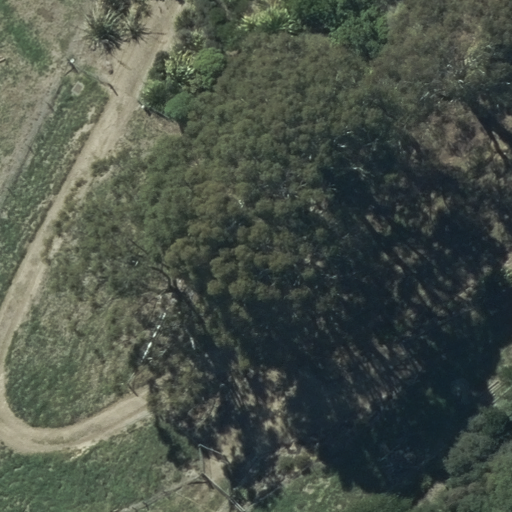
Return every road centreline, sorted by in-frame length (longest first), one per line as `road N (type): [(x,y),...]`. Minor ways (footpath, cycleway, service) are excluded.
road 1 (track): [(258,436),(295,375),(285,358),(252,359),(148,391),(68,436),(38,440),(11,430),(0,415)]
road 2 (track): [(136,511),(299,407),(480,323)]
road 3 (track): [(0,334),(170,0)]
